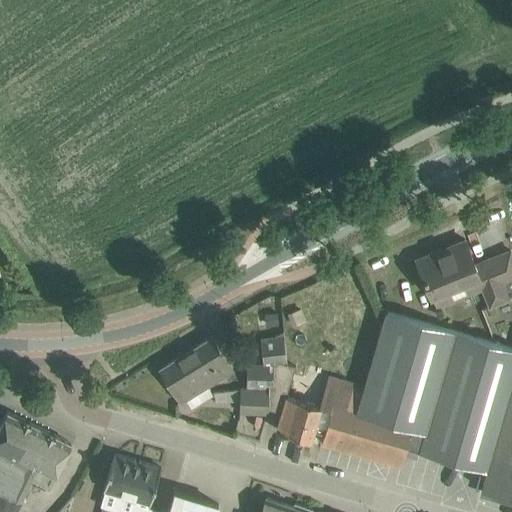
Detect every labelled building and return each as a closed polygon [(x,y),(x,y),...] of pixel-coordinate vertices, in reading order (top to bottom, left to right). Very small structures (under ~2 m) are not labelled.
[(417,258),(432,294),(478,276),(490,304),(508,297),(508,296),(511,293),(511,259),(496,266),(492,256),(475,263),(465,238),(417,258)] [(364,384),(353,381),(346,407),(333,403),(324,432),(322,441),(401,464),(407,445),(488,468),(511,383),(511,343),(387,307),(364,384)] [(212,336),(186,352),(206,384),(232,369),(212,336)] [(263,363),(249,363),(249,387),(269,388),(269,386),(273,386),(274,358),(286,362),(284,340),(261,343),(263,363)] [(206,384),(186,352),(161,367),(181,400),(206,384)] [(277,428),(311,438),(314,429),(324,432),(333,403),(345,406),(353,381),(328,374),(319,404),(285,394),(295,365),(286,362),(274,358),(273,386),(269,386),(269,388),(268,408),(282,412),(277,428)] [(482,488),(511,496),(511,383),(488,468),(482,488)] [(269,388),(249,387),(241,387),(240,411),(266,412),(266,408),(268,408),(269,388)] [(0,487),(7,491),(39,426),(7,411),(0,425),(0,487)] [(7,491),(22,498),(38,466),(55,474),(71,442),(39,426),(7,491)] [(164,511),(165,510),(149,506),(161,466),(114,452),(104,488),(137,498),(132,511),(164,511)] [(215,511),(218,503),(174,490),(167,511),(215,511)] [(288,511),(291,505),(266,497),(260,511),(288,511)] [(292,506),(291,505),(288,511),(319,511),(317,511),(316,511),(313,511),(313,509),(294,503),(292,506)]
